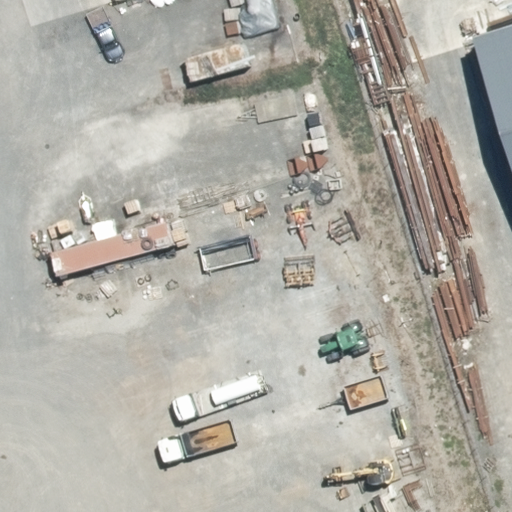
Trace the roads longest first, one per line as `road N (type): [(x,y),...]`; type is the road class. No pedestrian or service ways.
road 1 (unknown): [(341,0),(493,511)]
road 2 (unknown): [(439,0),(472,146),(511,240)]
road 3 (unknown): [(57,511),(0,319)]
